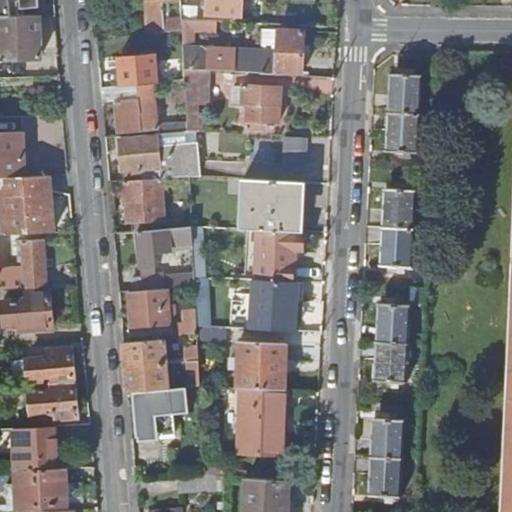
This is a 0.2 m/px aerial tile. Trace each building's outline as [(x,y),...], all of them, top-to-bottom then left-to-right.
[(0,0),(0,16),(18,16),(16,0),(0,0)] [(16,0),(18,16),(24,16),(24,7),(39,5),(38,0),(16,0)] [(144,0),(146,32),(161,31),(160,3),(179,2),(179,0),(144,0)] [(179,0),(179,2),(180,19),(186,20),(187,13),(190,13),(189,0),(179,0)] [(240,17),(240,0),(205,0),(205,14),(240,17)] [(0,58),(40,58),(39,15),(24,16),(18,16),(0,16),(0,58)] [(224,22),(186,20),(186,31),(224,33),(224,22)] [(277,51),(261,50),(260,72),(260,74),(302,76),(303,53),(303,46),(304,31),(277,30),(277,51)] [(277,51),(277,30),(261,30),(261,50),(277,51)] [(261,50),(182,47),(183,70),(260,72),(261,50)] [(118,57),(120,86),(135,85),(153,83),(156,83),(153,54),(118,57)] [(208,71),(183,70),(183,80),(184,100),(186,131),(194,132),(201,132),(201,114),(197,114),(197,101),(207,101),(208,71)] [(418,151),(422,74),(395,73),(391,150),(418,151)] [(153,83),(135,85),(136,99),(116,101),(118,133),(156,130),(153,83)] [(278,122),(279,87),(241,85),(241,94),(246,94),(245,130),(264,131),(265,122),(278,122)] [(0,177),(5,177),(22,176),(21,131),(0,131),(0,177)] [(154,133),(154,136),(119,139),(122,171),(123,172),(124,181),(160,178),(188,176),(197,177),(194,132),(186,131),(154,133)] [(304,164),(305,139),(284,138),(284,151),(282,151),(282,163),(304,164)] [(0,234),(53,232),(47,175),(22,176),(5,177),(5,190),(0,189),(0,203),(0,204),(1,217),(0,217),(0,234)] [(160,178),(124,181),(125,220),(131,220),(162,218),(160,178)] [(299,182),(243,179),(240,229),(256,230),(296,232),(299,182)] [(416,190),(389,187),(385,265),(413,267),(416,190)] [(162,218),(131,220),(131,231),(135,230),(162,228),(162,218)] [(191,235),(191,226),(162,228),(135,230),(139,266),(142,266),(143,271),(149,270),(149,265),(154,265),(152,251),(169,250),(168,237),(191,235)] [(204,227),(191,226),(191,235),(194,277),(207,277),(204,227)] [(254,280),(292,282),(293,252),(301,252),(302,233),(296,232),(256,230),(254,280)] [(25,290),(46,289),(43,239),(21,240),(22,254),(17,255),(18,268),(23,268),(25,290)] [(0,290),(25,290),(23,268),(18,268),(0,269),(0,290)] [(183,286),(183,281),(178,280),(178,275),(163,276),(163,272),(140,274),(141,288),(183,286)] [(292,282),(254,280),(251,280),(249,329),(296,332),(297,312),(298,302),(299,283),(292,282)] [(194,286),(174,287),(174,299),(195,298),(194,286)] [(165,288),(128,290),(131,328),(168,326),(165,288)] [(25,294),(25,290),(0,290),(0,293),(1,302),(25,300),(25,294)] [(48,292),(25,294),(25,300),(1,302),(2,326),(17,325),(17,332),(51,329),(48,292)] [(511,511),(511,296),(502,511),(511,511)] [(379,379),(407,380),(411,304),(383,301),(379,379)] [(197,333),(196,328),(196,317),(190,318),(191,322),(181,323),(181,334),(197,333)] [(224,342),(224,329),(196,328),(197,333),(197,337),(197,341),(224,342)] [(185,362),(198,361),(197,341),(197,337),(184,338),(185,362)] [(123,341),(125,367),(165,364),(163,339),(123,341)] [(240,388),(285,390),(287,344),(240,342),(238,388),(240,388)] [(42,385),(73,383),(71,349),(49,350),(49,351),(49,357),(41,357),(26,358),(26,380),(42,380),(42,385)] [(186,387),(199,386),(198,361),(185,362),(186,387)] [(125,367),(127,391),(133,391),(167,389),(165,364),(125,367)] [(75,418),(73,383),(42,385),(43,390),(27,391),(28,413),(44,412),(52,412),(52,418),(52,419),(75,418)] [(167,389),(133,391),(136,440),(157,439),(157,434),(173,433),(171,414),(188,412),(186,387),(169,388),(167,389)] [(283,431),(285,390),(240,388),(238,452),(284,454),(285,431),(283,431)] [(362,411),(361,450),(373,450),(374,412),(362,411)] [(401,496),(405,419),(377,417),(373,495),(401,496)] [(56,469),(54,426),(0,428),(0,454),(14,453),(15,470),(56,469)] [(198,466),(185,466),(185,475),(199,474),(198,466)] [(28,506),(28,511),(42,511),(41,506),(66,505),(65,469),(56,469),(15,470),(17,507),(28,506)] [(205,488),(224,488),(224,476),(204,475),(177,478),(179,491),(205,488)] [(285,511),(288,480),(245,478),(243,511),(285,511)]
